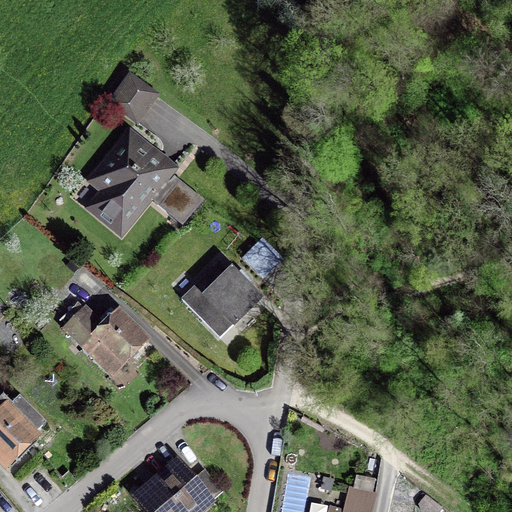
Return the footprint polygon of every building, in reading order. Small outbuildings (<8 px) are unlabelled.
[(154,97),(128,79),(109,104),(135,123),(154,97)] [(94,208),(120,230),(166,174),(127,142),(96,181),(108,191),(94,208)] [(281,261),(262,243),(244,262),(263,280),(281,261)] [(218,340),(257,301),(230,274),(207,297),(196,285),(180,301),(218,340)] [(102,331),(84,313),(64,332),(108,377),(143,342),(117,316),(102,331)] [(11,408),(2,398),(0,400),(0,462),(4,467),(33,438),(31,436),(42,425),(18,400),(11,408)] [(192,480),(177,463),(133,499),(144,511),(198,511),(221,493),(203,471),(192,480)] [(0,511),(12,511),(0,498),(0,511)]
